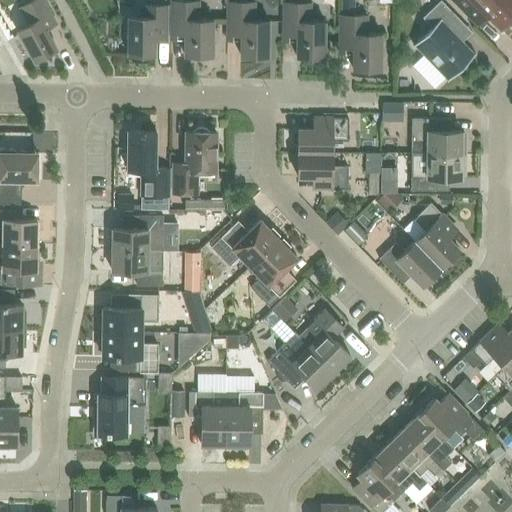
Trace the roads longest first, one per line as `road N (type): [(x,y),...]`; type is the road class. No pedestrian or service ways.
road 1 (residential): [(0,481),(49,481),(48,419),(71,280),(75,97)]
road 2 (residential): [(424,340),(281,196),(264,165),(264,98)]
road 3 (residential): [(275,484),(424,340)]
road 4 (residential): [(495,284),(497,108),(511,85)]
road 5 (residential): [(264,98),(75,97)]
